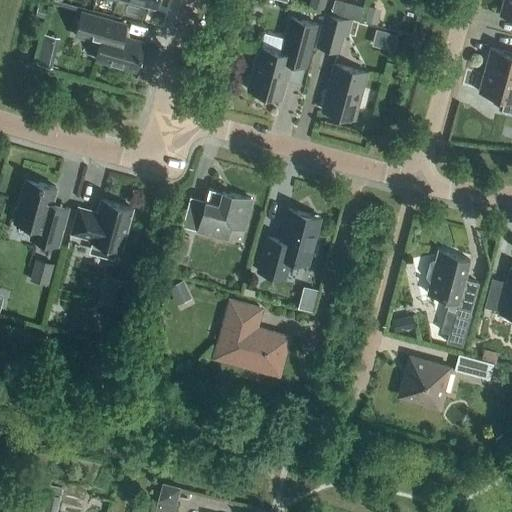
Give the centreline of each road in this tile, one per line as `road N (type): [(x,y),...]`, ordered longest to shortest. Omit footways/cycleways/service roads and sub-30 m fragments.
road 1 (residential): [(307,376),(361,167)]
road 2 (residential): [(359,389),(415,181)]
road 3 (unclassified): [(361,167),(226,130),(162,141)]
road 4 (residential): [(415,181),(465,0)]
road 5 (unclassified): [(162,141),(122,155),(0,123)]
road 6 (residential): [(162,141),(166,79),(188,0)]
